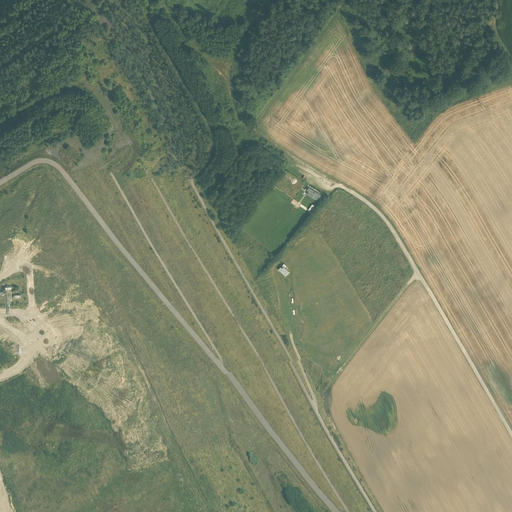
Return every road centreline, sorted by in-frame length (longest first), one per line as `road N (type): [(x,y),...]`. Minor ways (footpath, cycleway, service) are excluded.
road 1 (track): [(129,142),(89,192),(88,245),(110,296),(236,445),(254,511)]
road 2 (track): [(192,182),(375,511)]
road 3 (track): [(0,402),(133,460),(183,492)]
road 4 (track): [(154,445),(69,361),(36,308)]
road 5 (track): [(511,430),(422,275)]
road 6 (track): [(252,132),(351,0)]
road 7 (track): [(252,132),(222,78),(166,10)]
road 8 (track): [(326,389),(422,275)]
road 9 (track): [(373,206),(252,132)]
road 10 (track): [(317,404),(278,282)]
